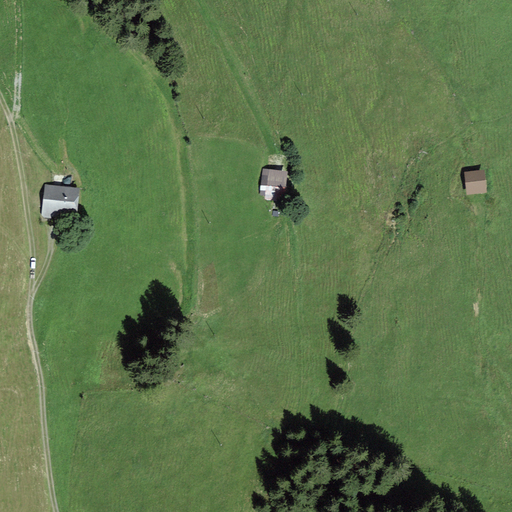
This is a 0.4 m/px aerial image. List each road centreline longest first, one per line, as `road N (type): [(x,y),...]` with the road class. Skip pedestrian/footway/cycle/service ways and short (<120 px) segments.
road 1 (track): [(57,511),(29,314),(32,237),(19,153),(0,97)]
road 2 (track): [(474,208),(481,230),(480,343),(511,387)]
